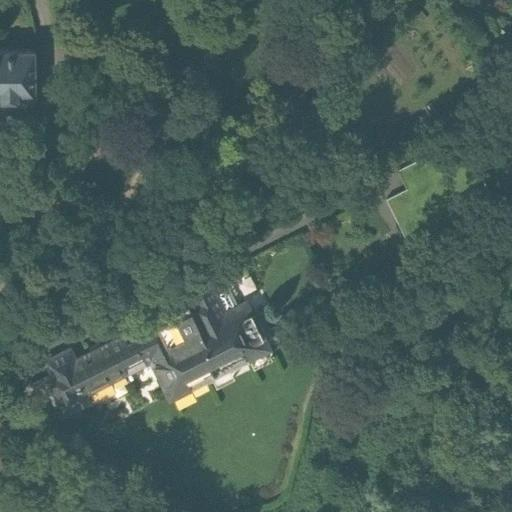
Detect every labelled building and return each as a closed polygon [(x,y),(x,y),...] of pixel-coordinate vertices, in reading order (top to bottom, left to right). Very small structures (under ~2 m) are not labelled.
[(411,21),(404,13),(388,28),(395,36),(411,21)] [(0,89),(1,90),(1,97),(17,96),(17,89),(34,89),(33,42),(0,43),(0,89)] [(406,235),(491,192),(461,132),(397,165),(406,184),(385,194),(406,235)] [(72,345),(43,359),(50,372),(42,376),(52,397),(62,416),(95,400),(91,393),(152,362),(172,400),(208,382),(247,361),(245,358),(271,346),(250,297),(239,303),(228,283),(218,288),(210,273),(183,286),(190,298),(150,317),(141,313),(127,320),(125,331),(77,355),(72,345)] [(390,312),(384,299),(372,304),(378,318),(390,312)] [(52,397),(42,376),(25,386),(35,406),(52,397)]
